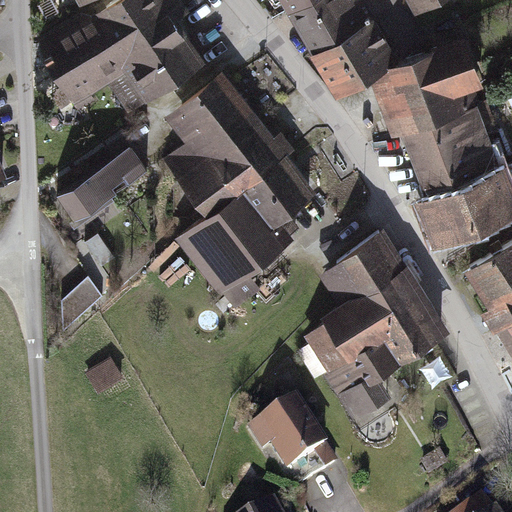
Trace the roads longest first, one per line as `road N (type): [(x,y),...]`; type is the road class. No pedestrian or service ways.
road 1 (unclassified): [(48,511),(22,0)]
road 2 (residential): [(426,263),(358,149),(239,0)]
road 3 (residential): [(426,263),(511,423)]
